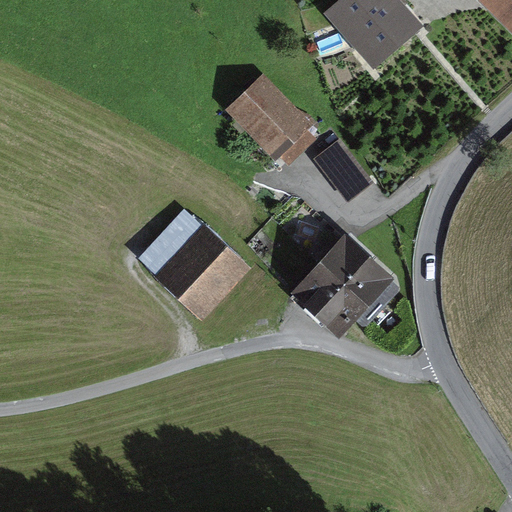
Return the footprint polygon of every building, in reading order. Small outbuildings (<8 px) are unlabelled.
[(419,15),(404,0),(346,0),(334,12),(377,56),(419,15)] [(318,126),(267,72),(236,101),(287,155),(318,126)] [(339,140),(314,160),(347,203),(373,184),(339,140)] [(247,255),(210,224),(165,276),(202,308),(247,255)] [(352,242),(317,275),(358,317),(366,325),(400,292),(352,242)] [(339,336),(358,317),(317,275),(298,294),(339,336)]
